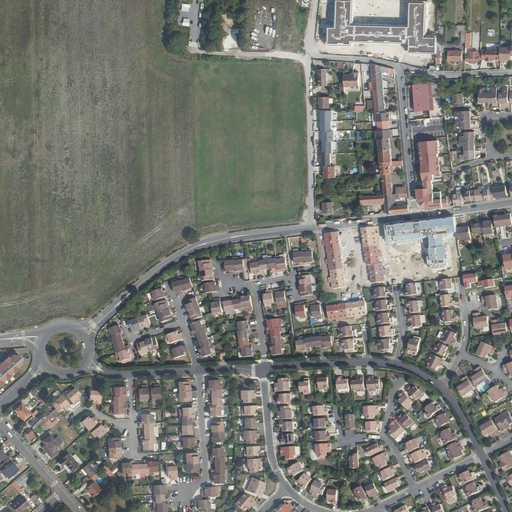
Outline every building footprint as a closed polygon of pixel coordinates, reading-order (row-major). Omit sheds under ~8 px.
[(355,0),(330,0),(328,40),(353,43),(355,0)] [(424,55),(425,34),(426,0),(420,0),(383,0),(383,39),(382,50),(382,53),(388,53),(424,55)] [(461,43),(466,43),(466,34),(466,30),(466,25),(457,25),(457,30),(462,30),(461,43)] [(383,39),(375,38),(375,39),(370,39),(369,49),(382,50),(383,39)] [(511,49),(511,47),(501,48),(501,50),(501,60),(501,61),(505,62),(506,60),(507,60),(511,60),(511,49)] [(483,53),(483,60),(486,60),(486,61),(493,61),(493,60),(501,60),(501,50),(486,49),(486,52),(483,52),(483,53)] [(462,51),(449,51),(449,61),(462,61),(462,51)] [(479,52),(470,51),(470,52),(469,52),(469,56),(467,56),(467,61),(479,61),(479,59),(479,52)] [(372,64),(371,64),(376,113),(386,112),(382,71),(395,74),(394,69),(372,64)] [(319,69),(319,86),(327,86),(327,69),(319,69)] [(350,74),(344,74),(345,85),(359,85),(359,71),(352,72),(352,74),(350,74)] [(431,118),(445,117),(441,85),(428,85),(428,83),(413,85),(414,90),(416,112),(430,110),(431,118)] [(484,87),(479,88),(480,103),(489,102),(488,93),(488,92),(484,92),(484,87)] [(489,102),(489,103),(498,103),(497,87),(492,88),(492,89),(492,93),(488,93),(489,102)] [(499,93),(500,103),(509,103),(508,88),(503,88),(503,93),(499,93)] [(453,93),(454,107),(464,106),(463,93),(453,93)] [(320,96),(319,110),(329,110),(330,97),(320,96)] [(470,111),(455,111),(456,116),(460,116),(461,120),(471,120),(470,111)] [(376,116),(377,124),(377,125),(378,139),(390,138),(389,130),(389,127),(387,112),(386,112),(376,113),(376,116)] [(324,114),(324,132),(330,132),(330,131),(333,131),(333,126),(334,126),(333,114),(324,114)] [(461,120),(456,120),(456,125),(461,125),(461,129),(471,129),(471,122),(475,122),(475,119),(471,120),(461,120)] [(389,130),(390,138),(401,137),(400,129),(389,130)] [(475,131),(465,132),(465,136),(460,136),(460,141),(474,140),(475,140),(475,131)] [(390,138),(378,139),(379,151),(380,157),(380,163),(382,174),(391,173),(390,165),(392,165),(391,162),(393,162),(390,138)] [(440,140),(421,142),(426,188),(417,189),(419,203),(426,203),(427,209),(450,207),(449,198),(443,198),(442,191),(436,192),(435,183),(444,182),(444,179),(437,179),(437,177),(441,176),(441,174),(444,174),(440,140)] [(460,141),(459,141),(460,146),(465,146),(465,150),(475,150),(474,140),(460,141)] [(475,150),(465,150),(465,154),(460,155),(460,160),(475,159),(475,150)] [(391,173),(382,174),(382,178),(383,183),(384,195),(397,194),(397,191),(393,192),(392,184),(391,175),(391,173)] [(506,185),(493,187),(495,197),(508,196),(506,185)] [(477,200),(477,201),(486,200),(484,189),(484,186),(479,187),(479,189),(475,190),(477,200)] [(489,189),(484,189),(486,200),(486,201),(495,199),(495,197),(493,187),(493,186),(489,187),(489,189)] [(475,190),(462,192),(464,202),(477,200),(475,190)] [(455,205),(464,204),(464,202),(462,192),(462,191),(457,191),(458,194),(453,194),(453,195),(450,196),(451,201),(454,201),(455,205)] [(397,194),(384,195),(385,204),(386,213),(393,213),(410,211),(409,205),(394,206),(393,199),(400,199),(400,197),(407,197),(407,193),(406,193),(397,194)] [(384,195),(361,196),(362,205),(385,204),(384,195)] [(333,202),(323,202),(324,213),(333,212),(333,202)] [(511,219),(511,214),(495,216),(495,221),(496,228),(511,225),(511,219)] [(426,221),(389,225),(390,239),(427,235),(426,221)] [(484,233),(484,235),(494,234),(493,229),(492,222),(492,221),(482,223),(484,233)] [(484,233),(482,223),(473,224),(474,235),(484,233)] [(457,229),(458,240),(471,239),(469,227),(457,229)] [(363,252),(378,250),(376,239),(362,241),(363,252)] [(304,255),(305,264),(309,264),(308,261),(310,261),(311,262),(314,261),(313,251),(307,252),(307,249),(303,250),(304,255)] [(452,250),(453,258),(462,257),(461,249),(452,250)] [(301,261),(301,265),(305,264),(304,255),(303,250),(299,250),(299,253),(294,253),(295,263),(299,263),(299,262),(301,261)] [(327,271),(346,268),(345,257),(342,257),(341,252),(335,253),(336,255),(325,257),(327,271)] [(283,268),(284,269),(287,268),(286,258),(281,259),(280,256),(276,257),(278,267),(278,272),(282,271),(282,269),(283,268)] [(278,267),(276,257),(272,258),(272,260),(268,260),(269,269),(274,268),(275,272),(278,272),(278,267)] [(236,273),(234,258),(230,259),(230,261),(225,262),(227,272),(230,271),(231,270),(232,270),(232,273),(236,273)] [(238,258),(234,258),(236,273),(240,272),(239,270),(241,269),(242,270),(245,270),(244,260),(238,261),(238,258)] [(264,259),(259,260),(261,271),(262,274),(265,274),(265,270),(269,269),(268,260),(264,261),(264,259)] [(199,262),(201,271),(212,270),(213,270),(212,266),(211,266),(211,264),(212,264),(211,260),(199,262)] [(261,271),(259,260),(256,260),(256,263),(251,264),(252,274),(256,273),(256,272),(258,272),(258,275),(262,274),(261,271)] [(446,275),(454,273),(452,260),(443,261),(446,275)] [(212,270),(201,271),(202,281),(215,279),(213,272),(212,272),(212,270)] [(497,287),(496,279),(479,281),(479,274),(464,275),(466,289),(473,288),(472,283),(479,283),(479,287),(485,286),(486,288),(497,287)] [(300,287),(312,285),(311,275),(298,277),(299,281),(300,280),(301,283),(299,283),(300,287)] [(184,277),(180,279),(185,292),(189,291),(188,289),(189,288),(190,289),(194,288),(190,278),(185,280),(184,277)] [(181,290),(182,294),(185,292),(180,279),(177,280),(177,282),(172,284),(176,293),(179,292),(179,291),(181,290)] [(451,279),(439,280),(441,290),(452,289),(451,279)] [(206,289),(207,293),(210,293),(220,291),(219,287),(216,287),(215,286),(216,285),(215,282),(203,284),(204,290),(206,289)] [(407,291),(406,291),(404,291),(405,296),(417,295),(416,283),(406,284),(407,289),(407,291)] [(312,285),(300,287),(301,291),(302,290),(302,293),(301,293),(302,296),(314,295),(312,285)] [(374,292),(375,298),(389,297),(389,292),(385,293),(384,287),(375,288),(375,292),(374,292)] [(154,297),(156,300),(167,296),(168,296),(167,292),(163,294),(163,292),(163,291),(162,288),(150,292),(152,298),(154,297)] [(274,303),(281,302),(281,304),(287,304),(285,292),(282,292),(281,293),(280,293),(279,289),(275,290),(276,293),(273,293),(274,303)] [(271,304),(274,303),(273,293),(272,290),(268,291),(269,295),(268,295),(267,294),(263,295),(265,307),(271,306),(271,304)] [(243,310),(241,295),(237,296),(238,300),(233,300),(235,309),(239,309),(239,311),(243,310)] [(241,295),(243,310),(247,309),(247,307),(252,306),(251,296),(247,296),(247,297),(245,297),(245,295),(241,295)] [(450,295),(441,296),(442,308),(455,306),(454,301),(452,301),(451,301),(451,299),(450,295)] [(496,295),(482,297),(483,304),(484,304),(487,303),(488,305),(489,310),(499,309),(496,295)] [(189,311),(199,307),(196,298),(185,302),(187,309),(188,309),(189,311)] [(212,303),(213,315),(219,315),(219,312),(222,312),(221,299),(216,299),(217,303),(216,303),(215,303),(212,303)] [(228,302),(227,299),(224,299),(226,314),(230,313),(229,311),(235,310),(235,309),(233,300),(230,301),(229,302),(228,302)] [(155,304),(159,313),(169,310),(170,309),(169,306),(167,307),(167,304),(168,304),(167,300),(155,304)] [(376,305),(377,311),(391,309),(391,305),(387,306),(387,300),(377,301),(378,305),(376,305)] [(409,307),(410,309),(410,314),(420,313),(418,301),(406,302),(406,308),(408,307),(409,307)] [(299,303),(295,304),(297,317),(301,316),(301,318),(307,318),(305,305),(302,306),(301,306),(301,307),(300,307),(299,303)] [(321,305),(317,306),(316,306),(315,307),(315,303),(308,304),(310,316),(313,316),(316,316),(317,318),(323,317),(321,305)] [(192,321),(203,317),(199,307),(189,311),(188,311),(189,314),(191,314),(191,317),(190,317),(192,321)] [(169,310),(159,313),(162,322),(173,318),(171,311),(170,312),(169,310)] [(452,310),(443,311),(444,323),(457,321),(456,316),(455,316),(453,317),(453,315),(452,310)] [(378,318),(379,324),(393,322),(393,318),(389,318),(389,313),(379,314),(380,318),(378,318)] [(488,316),(483,317),(481,318),(480,315),(480,313),(473,314),(476,329),(489,327),(488,316)] [(139,318),(142,328),(144,328),(145,329),(152,326),(148,315),(139,318)] [(408,322),(410,322),(412,322),(412,324),(412,328),(422,327),(421,316),(408,317),(408,322)] [(133,333),(137,332),(136,330),(139,330),(139,331),(143,329),(142,328),(139,318),(129,321),(133,333)] [(268,321),(268,324),(269,324),(269,326),(266,326),(267,330),(282,328),(281,324),(278,324),(277,319),(268,321)] [(506,323),(501,324),(499,325),(499,321),(499,320),(492,321),(494,336),(508,333),(506,323)] [(193,333),(207,329),(205,325),(203,326),(201,321),(191,324),(192,327),(193,328),(194,329),(191,330),(193,333)] [(237,332),(251,330),(251,326),(248,326),(248,325),(249,324),(248,321),(238,322),(239,327),(236,328),(237,332)] [(110,334),(111,338),(125,333),(123,330),(121,330),(120,329),(121,328),(120,325),(110,328),(112,333),(110,334)] [(341,331),(342,338),(352,336),(356,336),(355,331),(352,332),(351,326),(342,328),(342,331),(341,331)] [(390,326),(380,327),(381,337),(395,336),(395,331),(390,332),(390,330),(391,330),(390,326)] [(272,338),(281,336),(280,332),(282,332),(282,328),(267,330),(268,334),(271,333),(272,338)] [(197,336),(199,340),(207,337),(206,333),(208,332),(207,329),(193,333),(194,337),(197,336)] [(239,336),(240,340),(249,338),(248,334),(252,333),(251,330),(237,332),(237,336),(239,336)] [(453,339),(454,337),(456,334),(447,330),(446,333),(444,332),(440,340),(454,347),(457,341),(454,340),(453,339)] [(177,331),(166,335),(168,341),(170,340),(171,344),(183,339),(182,335),(178,337),(178,335),(178,334),(177,331)] [(114,341),(115,345),(124,342),(123,338),(126,337),(125,333),(111,338),(112,342),(114,341)] [(323,341),(324,349),(328,348),(327,346),(329,346),(330,346),(333,346),(333,342),(332,336),(326,337),(326,334),(322,335),(323,341)] [(320,350),(324,349),(323,341),(322,335),(318,335),(318,337),(314,338),(315,343),(315,347),(320,346),(320,350)] [(282,341),(281,336),(272,338),(273,342),(269,343),(270,347),(284,344),(284,340),(282,341)] [(306,343),(307,352),(311,351),(311,347),(315,347),(315,343),(314,338),(310,338),(309,336),(305,337),(306,343)] [(149,341),(147,341),(151,352),(160,348),(156,337),(149,340),(149,341)] [(205,347),(212,344),(211,341),(209,341),(207,337),(199,340),(200,344),(197,346),(198,349),(205,347)] [(304,352),(307,352),(306,343),(305,337),(301,338),(302,340),(296,341),(298,351),(301,351),(302,350),(303,350),(304,352)] [(239,344),(239,349),(254,346),(253,343),(250,343),(249,338),(240,340),(240,344),(239,344)] [(410,340),(408,351),(417,353),(420,339),(416,338),(415,342),(414,342),(414,341),(413,341),(410,340)] [(347,351),(353,350),(354,349),(354,344),(357,343),(356,339),(342,341),(343,348),(345,347),(345,351),(347,351)] [(381,351),(383,351),(388,350),(390,350),(389,344),(393,344),(393,339),(378,341),(379,348),(380,348),(381,351)] [(137,344),(141,355),(151,352),(147,341),(147,340),(143,341),(144,343),(141,343),(141,342),(137,344)] [(124,342),(115,345),(117,349),(115,350),(117,354),(130,349),(129,345),(126,347),(124,342)] [(496,348),(482,342),(477,354),(486,358),(488,353),(489,352),(492,353),(493,354),(496,348)] [(437,345),(434,351),(447,358),(449,354),(445,352),(448,347),(440,343),(438,346),(437,345)] [(213,348),(212,344),(205,347),(198,349),(200,353),(202,352),(202,353),(202,354),(203,357),(213,354),(211,349),(213,348)] [(285,348),(284,344),(270,347),(270,350),(273,350),(273,351),(272,352),(273,355),(283,354),(282,349),(285,348)] [(186,355),(185,352),(184,351),(183,350),(187,349),(186,345),(173,349),(174,353),(172,354),(174,359),(186,355)] [(253,356),(253,353),(252,352),(252,351),(255,350),(254,346),(239,349),(240,352),(243,352),(243,357),(253,356)] [(132,353),(130,349),(117,354),(118,358),(120,357),(122,362),(132,358),(131,355),(130,355),(129,353),(132,353)] [(445,361),(431,354),(428,362),(429,362),(428,366),(436,370),(438,367),(439,365),(440,365),(442,366),(445,361)] [(0,386),(22,371),(22,358),(19,355),(12,355),(0,363),(0,386)] [(511,362),(503,366),(505,372),(507,371),(510,370),(510,372),(511,377),(511,362)] [(477,387),(489,379),(485,374),(481,367),(475,371),(476,372),(478,374),(476,375),(472,378),(477,387)] [(367,381),(368,392),(377,392),(376,389),(380,389),(380,388),(380,382),(379,380),(376,380),(374,380),(374,379),(373,376),(367,377),(367,381)] [(328,377),(323,377),(318,378),(319,389),(329,388),(328,377)] [(349,380),(346,381),(344,381),(344,380),(343,377),(337,378),(338,393),(346,392),(346,390),(350,390),(349,380)] [(360,393),(368,392),(367,381),(367,377),(361,378),(361,380),(361,381),(359,381),(355,382),(356,391),(360,391),(360,393)] [(463,397),(475,389),(470,382),(466,377),(461,380),(462,382),(464,384),(462,385),(458,388),(463,397)] [(280,383),(279,383),(279,385),(275,385),(276,392),(290,390),(289,381),(288,382),(287,378),(279,379),(280,383)] [(189,385),(191,385),(190,379),(185,380),(185,382),(178,382),(179,392),(190,391),(191,391),(191,388),(190,388),(189,385)] [(304,393),(310,393),(309,384),(309,379),(305,379),(305,383),(300,383),(300,392),(304,392),(304,393)] [(207,386),(207,390),(217,389),(222,389),(221,385),(219,385),(218,380),(208,380),(209,384),(210,386),(207,386)] [(154,388),(151,389),(152,401),(158,400),(157,398),(161,398),(160,385),(156,385),(156,389),(155,389),(154,388)] [(32,399),(40,392),(36,386),(27,394),(32,399)] [(148,386),(144,386),(144,390),(143,390),(142,389),(138,389),(139,401),(145,401),(145,399),(148,399),(148,386)] [(407,391),(416,401),(419,398),(420,399),(424,396),(423,394),(419,390),(416,386),(414,389),(412,390),(410,388),(407,391)] [(500,390),(497,386),(494,387),(488,391),(496,403),(508,395),(505,389),(503,390),(501,392),(500,390)] [(112,397),(126,396),(126,392),(124,392),(123,391),(124,390),(124,387),(114,387),(114,393),(111,393),(112,397)] [(81,395),(75,388),(66,396),(74,405),(79,401),(78,400),(79,399),(78,398),(81,395)] [(217,389),(207,390),(207,393),(211,393),(211,398),(220,398),(220,393),(222,393),(222,389),(217,389)] [(57,390),(51,395),(55,399),(61,394),(57,390)] [(251,399),(252,399),(251,397),(255,397),(255,390),(251,390),(243,391),(240,391),(241,400),(243,399),(243,403),(251,403),(251,399)] [(101,404),(101,397),(101,392),(90,391),(90,400),(93,401),(93,402),(95,402),(95,404),(101,404)] [(191,401),(191,394),(190,394),(190,391),(179,392),(179,402),(191,401)] [(45,406),(50,402),(42,392),(37,396),(45,406)] [(404,393),(402,395),(404,397),(402,399),(399,401),(408,410),(412,406),(411,405),(413,402),(404,393)] [(280,395),(280,398),(280,400),(278,400),(278,404),(291,403),(290,394),(280,395)] [(68,409),(71,406),(63,396),(60,399),(58,397),(54,401),(62,410),(64,408),(67,407),(68,409)] [(114,401),(114,405),(123,405),(123,400),(127,400),(126,396),(112,397),(112,401),(114,401)] [(208,403),(208,407),(218,406),(223,406),(222,402),(221,402),(220,398),(211,398),(211,403),(208,403)] [(436,407),(432,403),(425,409),(427,411),(426,412),(430,417),(441,408),(439,405),(436,407)] [(21,404),(14,410),(23,421),(31,415),(21,404)] [(123,405),(114,405),(113,405),(113,410),(111,410),(112,415),(126,414),(126,410),(123,410),(123,409),(123,408),(123,405)] [(211,412),(210,413),(210,416),(220,415),(220,410),(223,410),(223,406),(218,406),(208,407),(208,410),(211,410),(211,412)] [(257,406),(244,406),(244,410),(242,410),(242,416),(254,415),(254,412),(253,411),(253,410),(257,410),(257,406)] [(282,411),(281,411),(281,413),(278,413),(278,420),(293,418),(292,409),(290,410),(290,406),(282,407),(282,411)] [(314,413),(314,416),(328,415),(327,411),(324,411),(324,409),(324,406),(321,406),(317,407),(311,407),(312,413),(314,413)] [(380,406),(365,407),(366,416),(368,416),(368,419),(376,419),(376,415),(377,415),(377,413),(380,413),(380,406)] [(192,412),(193,411),(192,407),(182,408),(183,413),(180,413),(180,418),(195,417),(195,413),(192,413),(192,412)] [(54,417),(59,414),(55,409),(51,413),(47,410),(38,418),(41,422),(39,424),(41,427),(45,423),(50,428),(60,420),(59,419),(63,416),(61,414),(55,419),(54,418),(51,421),(50,419),(53,416),(54,417)] [(511,417),(508,412),(495,419),(502,432),(508,428),(507,426),(509,425),(511,422),(511,417)] [(445,413),(435,419),(439,427),(450,422),(445,413)] [(139,420),(140,424),(154,423),(154,419),(151,419),(151,414),(141,414),(141,418),(142,418),(142,420),(139,420)] [(356,430),(354,414),(345,415),(345,420),(347,420),(347,422),(347,428),(350,427),(351,430),(356,430)] [(407,414),(405,416),(403,418),(401,416),(398,419),(407,428),(410,426),(411,427),(415,423),(407,414)] [(89,431),(98,423),(94,418),(93,419),(92,418),(91,419),(88,416),(81,422),(89,431)] [(182,426),(191,425),(191,421),(195,420),(195,417),(180,418),(180,421),(182,421),(182,426)] [(255,418),(242,419),(242,424),(245,424),(245,428),(246,428),(253,428),(255,427),(258,427),(258,423),(254,423),(254,422),(255,422),(255,421),(255,418)] [(326,422),(328,422),(328,418),(315,419),(315,423),(313,423),(314,429),(326,428),(326,425),(326,422)] [(485,436),(490,433),(491,432),(493,435),(494,436),(499,433),(492,420),(480,427),(485,436)] [(222,431),(223,431),(223,421),(211,422),(211,426),(212,426),(212,429),(211,429),(211,432),(222,431)] [(379,421),(366,422),(366,426),(364,426),(365,432),(377,431),(377,428),(377,425),(379,425),(379,421)] [(393,428),(392,429),(392,430),(390,432),(395,438),(398,436),(399,437),(406,431),(396,421),(391,425),(393,428)] [(280,423),(280,427),(283,427),(283,428),(283,432),(294,431),(293,422),(280,423)] [(144,432),(153,432),(153,427),(155,427),(154,423),(140,424),(140,428),(144,428),(144,432)] [(99,438),(109,430),(107,427),(105,429),(103,427),(101,424),(91,433),(95,437),(97,436),(99,438)] [(191,430),(192,429),(191,425),(182,426),(181,426),(182,431),(180,431),(180,435),(194,435),(194,431),(191,431),(191,430)] [(455,432),(453,433),(452,434),(451,432),(449,429),(441,433),(443,436),(441,437),(445,445),(458,438),(455,432)] [(31,439),(35,435),(31,430),(27,434),(31,439)] [(258,430),(243,431),(244,440),(246,440),(246,444),(254,443),(254,439),(255,439),(255,437),(258,437),(258,430)] [(213,438),(212,438),(212,442),(224,441),(223,431),(222,431),(211,432),(211,436),(213,436),(213,438)] [(317,438),(317,441),(330,440),(330,436),(327,437),(327,434),(326,431),(314,432),(315,438),(317,438)] [(153,436),(153,432),(144,432),(144,437),(140,437),(141,441),(155,440),(155,436),(153,436)] [(281,441),(282,444),(295,443),(294,434),(283,435),(284,439),(284,440),(281,441)] [(57,449),(60,446),(59,445),(54,439),(50,435),(42,442),(45,445),(52,453),(57,449)] [(57,436),(54,439),(59,445),(62,442),(57,436)] [(120,442),(120,438),(108,438),(109,448),(121,448),(120,444),(119,444),(119,442),(120,442)] [(192,442),(196,442),(196,438),(183,439),(183,442),(181,442),(181,448),(193,447),(193,444),(192,443),(192,442)] [(409,449),(406,450),(408,453),(420,448),(418,444),(420,443),(417,438),(406,444),(407,446),(409,449)] [(155,440),(141,441),(141,444),(143,444),(143,446),(143,447),(143,450),(153,449),(153,444),(155,444),(155,440)] [(464,455),(462,451),(461,449),(463,448),(460,441),(448,447),(449,450),(448,450),(449,454),(448,454),(452,461),(464,455)] [(320,457),(326,456),(327,456),(327,452),(328,452),(328,450),(331,450),(330,443),(316,445),(317,454),(319,454),(320,457)] [(57,449),(52,453),(45,445),(42,447),(51,458),(59,451),(57,449)] [(364,449),(368,458),(382,451),(380,446),(377,448),(376,445),(371,448),(370,448),(368,447),(364,449)] [(259,446),(246,447),(246,450),(244,450),(244,456),(257,456),(257,452),(256,452),(256,450),(259,450),(259,446)] [(281,448),(282,454),(285,454),(285,456),(287,456),(287,460),(295,459),(295,455),(296,455),(296,446),(281,448)] [(121,458),(121,454),(120,454),(120,452),(121,452),(121,448),(109,448),(109,458),(121,458)] [(211,454),(211,458),(222,457),(225,457),(225,453),(222,453),(222,448),(212,448),(212,452),(213,452),(213,454),(211,454)] [(0,469),(0,470),(11,461),(1,450),(0,450),(0,469)] [(423,453),(421,450),(409,456),(411,460),(413,458),(415,460),(416,463),(427,458),(425,453),(423,453)] [(511,455),(509,451),(499,457),(502,462),(504,464),(501,466),(505,472),(511,467),(511,455)] [(72,472),(79,466),(69,453),(58,462),(61,467),(65,463),(72,472)] [(186,453),(187,463),(194,463),(197,462),(197,460),(198,460),(198,453),(186,453)] [(384,461),(387,459),(384,453),(371,460),(375,468),(377,467),(379,470),(386,467),(384,463),(385,463),(384,461)] [(222,457),(211,458),(211,461),(215,461),(215,466),(224,465),(224,461),(226,461),(225,457),(222,457)] [(351,468),(350,469),(351,474),(360,473),(358,457),(353,458),(354,461),(351,461),(351,467),(351,468)] [(261,459),(247,459),(247,468),(249,468),(249,472),(257,471),(257,467),(258,467),(258,465),(262,465),(261,459)] [(144,475),(148,475),(148,464),(147,460),(144,461),(144,464),(139,465),(140,474),(144,473),(144,475)] [(148,464),(148,475),(152,475),(152,472),(158,472),(157,462),(154,462),(153,463),(152,463),(151,460),(147,460),(148,464)] [(12,476),(19,470),(11,461),(0,470),(8,479),(12,476)] [(128,476),(132,476),(131,466),(131,461),(127,461),(127,464),(126,464),(125,463),(121,464),(122,474),(127,473),(128,476)] [(135,465),(135,461),(131,461),(131,466),(132,476),(136,476),(136,474),(140,474),(139,465),(135,465)] [(421,473),(426,471),(427,470),(429,471),(433,469),(428,461),(415,467),(417,472),(420,471),(421,473)] [(96,473),(100,469),(96,464),(94,464),(93,464),(92,464),(91,464),(90,462),(88,463),(96,473)] [(194,463),(187,463),(187,473),(199,472),(199,469),(198,469),(197,466),(199,466),(199,462),(197,462),(194,463)] [(90,478),(96,473),(88,463),(82,468),(82,469),(87,474),(90,478)] [(287,469),(289,473),(292,471),(292,473),(294,476),(304,471),(299,463),(287,469)] [(105,465),(102,468),(118,486),(121,484),(105,465)] [(177,480),(177,477),(177,467),(173,467),(173,465),(167,465),(168,477),(171,477),(172,476),(173,476),(173,480),(177,480)] [(211,471),(212,474),(223,474),(226,474),(226,470),(224,470),(224,465),(215,466),(215,471),(211,471)] [(393,477),(392,474),(390,472),(393,471),(391,467),(380,473),(381,476),(379,477),(382,482),(393,477)] [(477,478),(475,474),(471,476),(470,475),(471,474),(470,474),(469,471),(459,476),(464,484),(477,478)] [(215,480),(214,480),(214,484),(224,483),(224,478),(226,478),(226,474),(223,474),(212,474),(212,478),(214,478),(215,480)] [(304,490),(312,479),(305,474),(298,482),(301,484),(303,485),(301,487),(304,490)] [(26,482),(29,480),(25,475),(24,477),(22,475),(15,482),(20,487),(23,485),(26,482)] [(261,497),(264,490),(263,489),(264,487),(265,483),(252,478),(246,491),(261,497)] [(397,479),(383,485),(387,493),(391,492),(392,490),(393,489),(398,487),(397,484),(399,483),(397,479)] [(101,490),(94,481),(84,489),(87,493),(88,492),(93,497),(101,490)] [(317,493),(318,494),(319,493),(323,495),(326,487),(322,486),(323,484),(315,481),(309,494),(315,497),(317,493)] [(474,483),(466,487),(467,490),(466,491),(469,496),(482,490),(480,486),(477,488),(474,483)] [(380,496),(377,488),(374,484),(371,485),(370,484),(365,486),(371,497),(373,496),(376,495),(377,497),(380,496)] [(155,495),(164,494),(164,491),(163,490),(163,489),(167,488),(167,485),(152,485),(152,490),(154,490),(154,495),(155,495)] [(457,495),(453,486),(449,488),(448,485),(443,487),(446,495),(448,498),(449,500),(455,498),(454,496),(457,495)] [(353,491),(355,495),(357,495),(358,496),(360,501),(363,500),(364,502),(369,500),(362,486),(353,491)] [(205,490),(205,491),(206,492),(206,493),(202,493),(202,497),(215,496),(215,493),(217,492),(217,487),(205,487),(205,490)] [(338,491),(328,490),(327,500),(331,501),(333,501),(332,503),(336,504),(338,491)] [(255,502),(245,493),(236,504),(243,511),(247,507),(249,505),(251,507),(255,502)] [(154,499),(154,503),(169,502),(168,498),(165,499),(164,494),(155,495),(155,499),(154,499)] [(34,504),(38,501),(33,495),(29,498),(34,504)] [(15,511),(20,511),(30,504),(22,496),(10,506),(15,511)] [(480,498),(472,502),(474,506),(472,507),(475,511),(479,511),(490,507),(486,501),(484,502),(483,503),(482,501),(480,498)] [(199,505),(198,506),(198,510),(211,509),(210,503),(208,503),(208,500),(195,500),(195,504),(199,504),(199,505)] [(169,502),(154,503),(154,507),(157,507),(157,511),(166,511),(167,511),(167,509),(166,508),(166,506),(169,506),(169,502)] [(288,511),(293,508),(290,505),(287,508),(286,507),(287,506),(284,503),(275,511),(288,511)]
